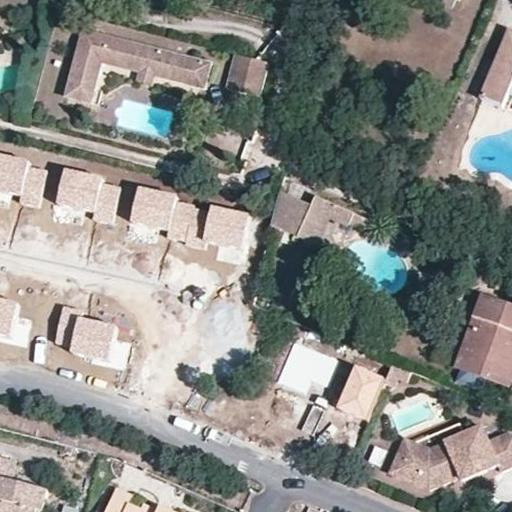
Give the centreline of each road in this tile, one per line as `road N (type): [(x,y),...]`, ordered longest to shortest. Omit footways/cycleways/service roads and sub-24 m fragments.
road 1 (residential): [(0,258),(189,298),(144,421)]
road 2 (residential): [(144,421),(374,511)]
road 3 (residential): [(291,170),(511,257)]
road 4 (residential): [(0,383),(59,391),(144,421)]
